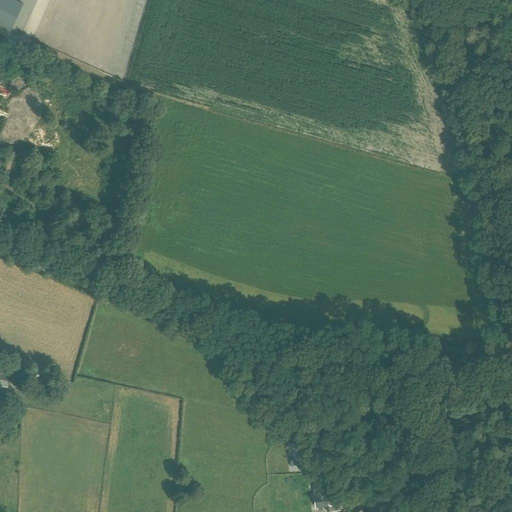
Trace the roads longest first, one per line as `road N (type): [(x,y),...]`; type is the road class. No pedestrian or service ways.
road 1 (track): [(244,359),(0,251)]
road 2 (track): [(388,511),(244,359)]
road 3 (track): [(511,194),(446,0)]
